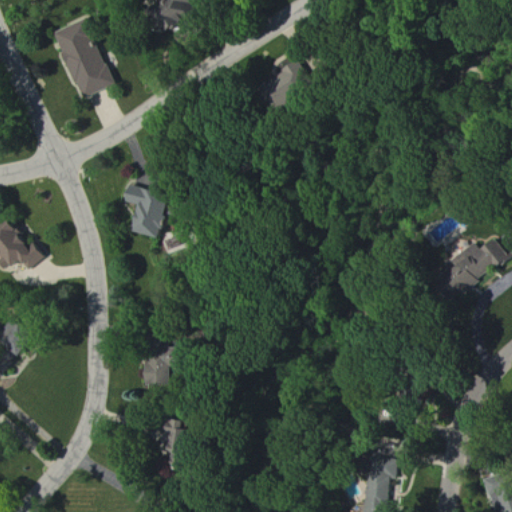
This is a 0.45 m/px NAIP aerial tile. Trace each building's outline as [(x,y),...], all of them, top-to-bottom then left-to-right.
[(60,33),(87,100),(120,87),(93,20),(60,33)] [(295,109),(323,91),(306,63),(277,81),(295,109)] [(180,197),(136,187),(132,203),(148,207),(142,234),(172,241),(178,213),(176,213),(180,197)] [(39,241),(34,245),(17,221),(0,233),(0,245),(9,258),(4,261),(11,272),(26,261),(34,272),(52,259),(39,241)] [(457,276),(470,295),(482,286),(481,285),(511,262),(511,256),(502,243),(457,276)] [(148,362),(149,386),(173,386),(173,367),(183,367),(183,349),(158,349),(158,362),(148,362)] [(173,469),(188,470),(189,462),(192,462),(193,426),(175,425),(173,469)] [(490,482),(500,511),(504,511),(510,510),(510,511),(511,511),(511,479),(510,474),(490,482)] [(395,480),(373,478),(368,511),(395,511),(397,507),(392,506),(395,480)]
